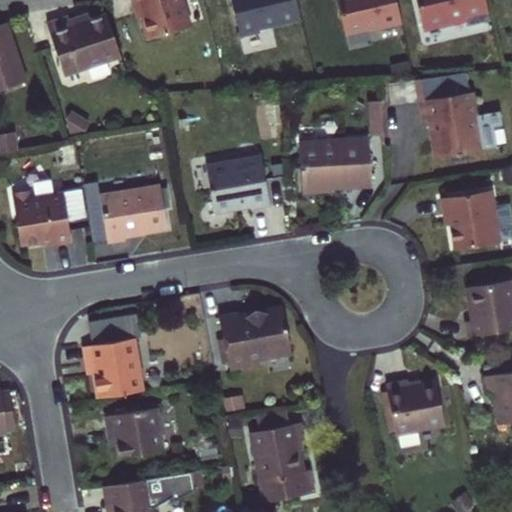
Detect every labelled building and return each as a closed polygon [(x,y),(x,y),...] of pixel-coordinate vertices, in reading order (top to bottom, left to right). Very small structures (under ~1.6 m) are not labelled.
[(133,0),(144,36),(189,23),(182,0),(133,0)] [(230,0),(239,35),(259,31),(258,26),(300,16),(296,0),(230,0)] [(393,0),(334,0),(344,38),(399,24),(393,0)] [(485,0),(414,0),(422,31),(489,16),(485,0)] [(65,76),(123,54),(107,13),(73,26),(68,13),(44,22),(65,76)] [(0,83),(3,84),(30,73),(9,17),(0,20),(0,83)] [(438,159),(482,151),(472,91),(426,99),(430,122),(435,121),(438,134),(434,135),(438,159)] [(366,99),(370,133),(382,131),(378,98),(366,99)] [(298,185),(370,183),(368,134),(297,136),(298,185)] [(214,207),(271,200),(264,154),(208,162),(214,207)] [(125,234),(166,227),(158,176),(96,186),(106,246),(126,242),(125,234)] [(53,246),(68,243),(59,193),(34,198),(32,188),(8,191),(17,243),(51,238),(53,246)] [(453,246),(501,238),(493,188),(439,197),(442,214),(447,214),(453,246)] [(498,202),(501,232),(511,231),(508,201),(498,202)] [(463,333),(511,324),(511,276),(466,284),(470,314),(461,315),(463,333)] [(252,355),(287,348),(279,305),(232,314),(231,310),(213,313),(223,367),(253,361),(252,355)] [(98,398),(143,391),(134,335),(82,343),(86,366),(93,365),(98,398)] [(501,421),(511,418),(511,367),(483,373),(486,390),(495,389),(501,421)] [(392,439),(441,430),(433,386),(409,390),(407,379),(383,383),(392,439)] [(0,428),(8,427),(2,386),(0,385),(0,428)] [(122,459),(166,453),(159,403),(107,411),(109,429),(118,428),(122,459)] [(252,414),(255,426),(289,418),(286,405),(252,414)] [(306,472),(299,473),(293,443),(302,442),(298,422),(254,430),(267,501),(310,494),(306,472)] [(154,511),(153,507),(195,488),(193,472),(101,485),(105,511),(154,511)]
